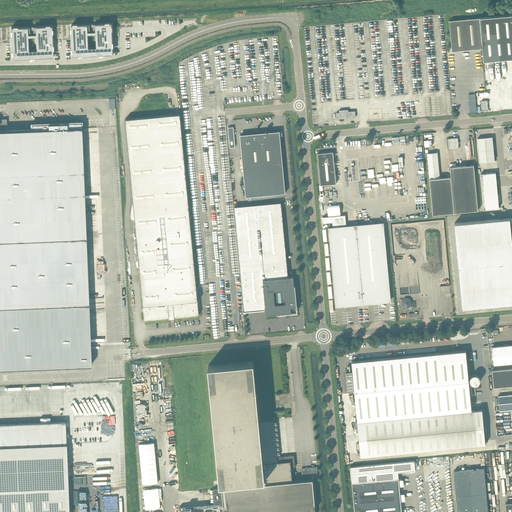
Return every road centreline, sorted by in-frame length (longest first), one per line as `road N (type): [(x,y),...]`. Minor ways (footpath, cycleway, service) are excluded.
road 1 (tertiary): [(301,105),(294,27),(277,17),(223,24),(100,71),(0,74)]
road 2 (unknown): [(136,353),(111,349),(97,107),(0,106)]
road 3 (tertiary): [(305,136),(511,117)]
road 4 (unclassified): [(323,336),(305,136)]
road 5 (unclassified): [(323,336),(511,318)]
road 6 (unclassified): [(136,353),(323,336)]
road 7 (unclassified): [(340,511),(323,336)]
road 8 (unknown): [(291,339),(304,462)]
road 9 (unclassified): [(0,62),(123,53)]
